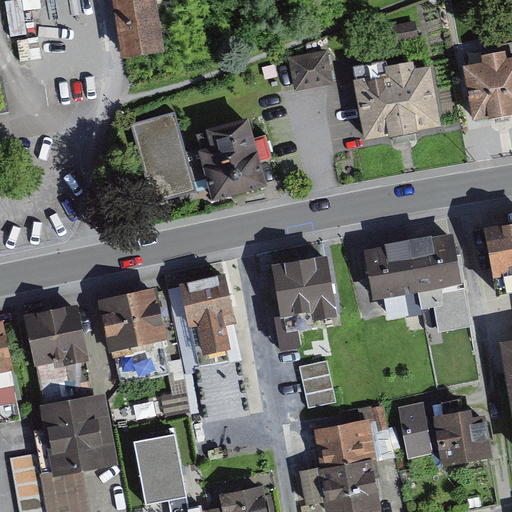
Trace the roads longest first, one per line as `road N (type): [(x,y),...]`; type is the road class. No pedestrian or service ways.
road 1 (tertiary): [(109,260),(511,181)]
road 2 (residential): [(105,0),(117,84),(91,168),(109,260)]
